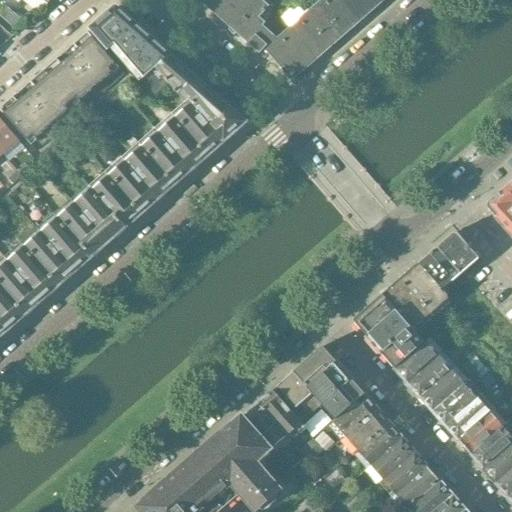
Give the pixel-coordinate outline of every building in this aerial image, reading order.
[(255,0),(209,0),(205,5),(230,28),(254,1),(255,0)] [(360,22),(340,0),(323,0),(326,4),(317,12),(314,9),(311,11),(337,41),(360,22)] [(379,5),(374,0),(340,0),(360,22),(379,5)] [(262,29),(264,27),(257,21),(265,11),(254,1),(230,28),(259,54),(273,39),(262,29)] [(0,17),(4,21),(12,13),(3,5),(0,8),(0,17)] [(116,8),(91,30),(108,50),(111,48),(136,26),(116,8)] [(337,41),(311,11),(307,15),(310,18),(302,25),(299,21),(288,31),(314,61),(337,41)] [(13,29),(21,20),(12,13),(4,21),(13,29)] [(136,26),(111,48),(126,65),(153,41),(136,26)] [(314,61),(288,31),(276,42),(273,39),(259,54),(264,58),(269,54),(280,68),(279,69),(284,76),(291,82),(314,61)] [(109,70),(115,64),(87,33),(73,45),(77,50),(73,53),(69,49),(61,56),(65,61),(61,65),(56,60),(43,71),(70,103),(76,98),(79,101),(112,73),(109,70)] [(126,65),(123,67),(138,84),(170,56),(153,41),(126,65)] [(194,78),(170,56),(142,81),(155,97),(168,87),(175,95),(194,78)] [(65,107),(70,103),(43,71),(30,83),(34,88),(30,91),(26,86),(17,94),(21,99),(17,102),(13,97),(0,108),(0,110),(26,141),(33,136),(36,139),(68,111),(65,107)] [(241,119),(194,78),(175,95),(183,104),(187,102),(223,143),(241,127),(241,119)] [(45,162),(133,85),(128,79),(39,156),(45,162)] [(223,143),(187,102),(183,104),(170,115),(207,157),(223,143)] [(207,157),(170,115),(154,130),(189,172),(207,157)] [(18,141),(0,119),(0,151),(3,154),(18,141)] [(189,172),(154,130),(138,144),(173,186),(189,172)] [(173,186),(138,144),(121,159),(157,200),(173,186)] [(157,200),(121,159),(105,173),(141,215),(157,200)] [(22,177),(30,170),(26,165),(18,172),(22,177)] [(13,185),(22,177),(18,172),(8,180),(13,185)] [(141,215),(105,173),(88,188),(124,229),(141,215)] [(124,229),(88,188),(85,185),(68,200),(107,244),(124,229)] [(507,232),(511,227),(511,195),(506,188),(489,202),(489,211),(507,232)] [(107,244),(68,200),(52,214),(90,259),(107,244)] [(90,259),(52,214),(35,229),(73,273),(90,259)] [(73,273),(35,229),(19,243),(57,287),(73,273)] [(451,284),(478,259),(459,237),(451,236),(418,264),(442,291),(451,284)] [(57,287),(19,243),(3,258),(41,302),(57,287)] [(41,302),(3,258),(0,260),(0,288),(24,316),(41,302)] [(447,297),(442,291),(418,264),(400,280),(431,315),(447,302),(447,297)] [(431,315),(400,280),(382,296),(413,331),(431,315)] [(24,316),(0,288),(0,321),(8,330),(24,316)] [(424,343),(413,331),(382,296),(352,322),(367,339),(370,337),(382,351),(380,353),(394,369),(424,343)] [(408,385),(439,357),(426,342),(424,343),(394,369),(408,385)] [(364,395),(352,380),(350,378),(348,380),(335,366),(337,364),(323,347),(292,373),(321,406),(335,421),(364,395)] [(465,358),(474,369),(480,364),(471,353),(465,358)] [(420,398),(451,371),(439,357),(408,385),(420,398)] [(432,413),(464,385),(451,371),(420,398),(432,413)] [(321,406),(292,373),(277,387),(296,409),(301,405),(310,415),(321,406)] [(445,427),(476,399),(464,385),(432,413),(445,427)] [(306,430),(272,391),(257,404),(286,437),(295,430),(300,435),(306,430)] [(345,438),(377,410),(364,395),(335,421),(332,423),(345,438)] [(457,441),(489,413),(476,399),(445,427),(457,441)] [(291,443),(286,437),(257,404),(242,418),(269,450),(270,451),(280,443),(285,448),(291,443)] [(358,452),(389,424),(377,410),(345,438),(358,452)] [(470,455),(501,427),(489,413),(457,441),(470,455)] [(279,491),(272,483),(254,463),(269,450),(242,418),(138,508),(141,511),(219,511),(241,494),(256,511),(259,509),(264,509),(275,500),(276,494),(279,491)] [(370,466),(402,438),(389,424),(358,452),(370,466)] [(482,470),(511,443),(511,440),(501,427),(470,455),(482,470)] [(314,439),(320,445),(322,448),(329,442),(321,433),(314,439)] [(383,481),(415,453),(402,438),(370,466),(383,481)] [(494,484),(511,468),(511,443),(482,470),(494,484)] [(311,465),(325,453),(319,446),(305,458),(311,465)] [(395,495),(427,467),(415,453),(383,481),(395,495)] [(337,467),(327,455),(326,454),(319,459),(330,472),(337,467)] [(308,472),(305,469),(307,468),(301,461),(289,472),(298,482),(308,472)] [(407,509),(439,481),(427,467),(395,495),(407,509)] [(507,498),(511,493),(511,468),(494,484),(507,498)] [(332,490),(344,480),(336,471),(325,481),(332,490)] [(369,493),(359,481),(354,485),(364,496),(369,493)] [(409,511),(432,511),(452,495),(439,481),(407,509),(409,511)] [(370,503),(379,496),(374,490),(365,497),(370,503)] [(461,511),(465,510),(452,495),(432,511),(461,511)]
